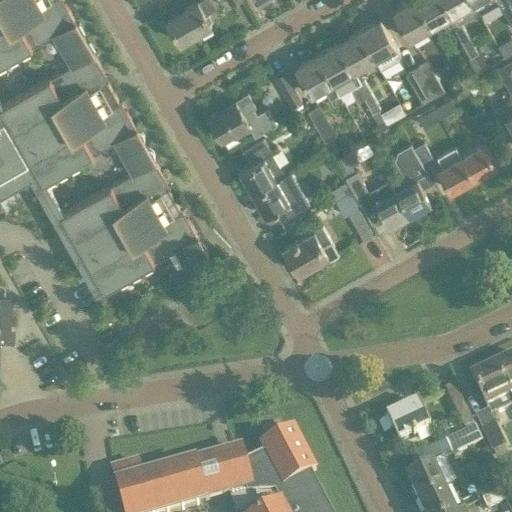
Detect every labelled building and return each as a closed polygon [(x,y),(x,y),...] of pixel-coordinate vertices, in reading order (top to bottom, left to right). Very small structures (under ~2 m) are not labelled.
[(0,0),(0,342),(1,330),(11,331),(12,299),(0,298),(0,193),(32,175),(89,276),(88,277),(96,290),(97,289),(97,288),(103,285),(105,289),(177,248),(185,263),(184,264),(185,265),(208,252),(205,247),(207,246),(200,237),(198,235),(187,217),(183,219),(179,212),(182,211),(168,186),(165,188),(161,181),(166,178),(156,160),(154,157),(154,154),(153,151),(151,149),(148,148),(144,140),(144,137),(143,134),(141,131),(138,130),(136,127),(126,109),(122,112),(118,105),(121,103),(107,79),(104,80),(100,73),(104,71),(94,53),(93,50),(95,49),(89,39),(87,40),(83,32),(85,31),(79,22),(77,23),(75,20),(65,2),(61,5),(58,0),(0,0)] [(196,4),(169,19),(182,42),(212,25),(206,13),(216,7),(212,0),(197,0),(194,2),(196,4)] [(432,27),(416,0),(414,0),(394,11),(410,39),(432,27)] [(457,23),(443,0),(416,0),(432,27),(445,20),(449,28),(457,23)] [(457,23),(457,24),(478,12),(473,3),(474,3),(472,0),(443,0),(457,23)] [(511,24),(511,0),(497,0),(498,1),(499,2),(511,24)] [(381,19),(360,31),(376,58),(397,47),(381,19)] [(457,25),(454,27),(463,42),(470,37),(462,22),(458,25),(457,25)] [(376,58),(360,31),(339,43),(355,70),(356,70),(376,58)] [(479,52),(470,37),(463,42),(471,56),(479,52)] [(339,43),(318,54),(340,93),(351,87),(359,101),(365,98),(373,93),(364,78),(361,80),(356,70),(355,70),(339,43)] [(340,93),(318,54),(296,67),(312,95),(324,88),(334,105),(343,100),(340,93)] [(511,58),(496,68),(511,93),(508,94),(509,97),(493,106),(511,138),(511,137),(511,58)] [(417,66),(434,97),(445,90),(428,60),(417,66)] [(434,97),(417,66),(405,73),(423,103),(434,97)] [(286,71),(276,76),(296,111),(305,106),(286,71)] [(235,101),(210,115),(223,137),(234,131),(236,134),(250,126),(256,136),(277,124),(268,107),(257,113),(254,107),(256,106),(248,91),(234,99),(235,101)] [(381,107),(373,93),(365,98),(373,112),(380,109),(380,108),(381,107)] [(433,103),(432,104),(440,118),(458,108),(451,97),(435,106),(433,103)] [(382,110),(389,120),(406,109),(400,99),(382,110)] [(319,103),(307,110),(325,140),(337,134),(319,103)] [(440,118),(432,104),(416,112),(424,126),(440,118)] [(480,111),(469,117),(481,138),(492,132),(480,111)] [(386,119),(373,127),(379,136),(391,128),(386,119)] [(287,174),(266,138),(245,150),(253,164),(241,171),(254,193),(287,174)] [(414,147),(413,147),(426,169),(437,163),(424,141),(414,147)] [(392,181),(391,182),(409,215),(431,202),(423,188),(433,182),(426,169),(413,147),(414,147),(411,142),(397,150),(394,159),(403,175),(392,181)] [(484,142),(462,155),(461,155),(474,178),(497,165),(484,142)] [(461,155),(462,155),(456,145),(437,156),(442,166),(439,168),(452,190),(474,178),(461,155)] [(357,170),(346,177),(364,209),(371,221),(381,215),(388,227),(409,215),(391,182),(392,181),(390,179),(369,191),(357,170)] [(287,174),(254,193),(267,215),(275,211),(282,222),(304,209),(303,207),(309,203),(298,182),(292,171),(287,174)] [(353,191),(336,201),(344,214),(348,212),(364,239),(374,234),(358,205),(361,204),(353,191)] [(315,232),(286,248),(300,273),(329,256),(330,259),(339,254),(331,240),(323,225),(314,230),(315,232)] [(511,357),(496,365),(511,398),(511,357)] [(511,407),(511,398),(496,365),(471,377),(488,411),(475,417),(481,430),(480,431),(491,455),(493,454),(497,462),(509,457),(505,449),(507,448),(495,424),(494,424),(491,417),(511,407)] [(465,431),(475,426),(454,384),(445,389),(465,431)] [(386,416),(398,442),(431,427),(419,401),(386,416)] [(475,426),(465,431),(465,432),(445,441),(452,456),(482,441),(475,426)] [(138,463),(112,470),(123,511),(179,511),(209,504),(209,503),(230,497),(234,511),(248,511),(253,511),(252,507),(260,508),(262,511),(331,511),(312,474),(316,471),(315,470),(294,430),(295,430),(294,429),(262,445),(265,453),(245,462),(242,450),(237,451),(217,457),(196,463),(142,478),(138,463)] [(426,468),(443,460),(452,456),(445,441),(419,453),(426,468)] [(426,468),(406,478),(418,502),(445,489),(454,485),(443,460),(426,468)] [(482,501),(501,492),(496,482),(477,491),(482,501)] [(445,489),(418,502),(422,511),(455,511),(445,489)] [(501,492),(482,501),(487,511),(505,502),(501,492)]
